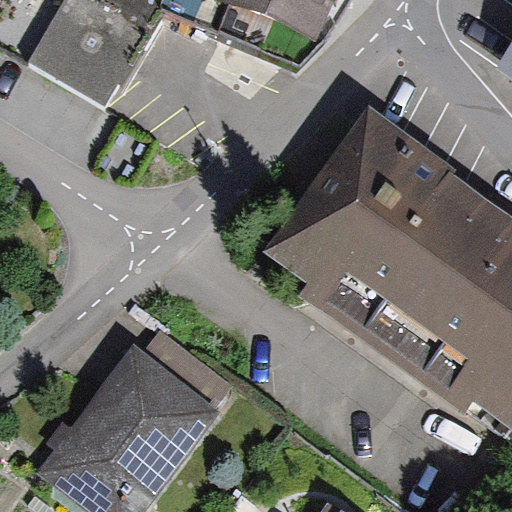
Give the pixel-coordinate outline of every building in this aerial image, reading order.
[(65,0),(31,61),(107,103),(157,8),(303,63),(328,27),(337,0),(65,0)] [(511,55),(503,63),(511,68),(511,55)] [(511,223),(381,127),(277,266),(511,441),(511,223)] [(147,355),(137,348),(36,476),(82,511),(160,511),(153,506),(223,416),(214,409),(229,389),(162,336),(147,355)] [(340,511),(329,503),(321,511),(340,511)]
